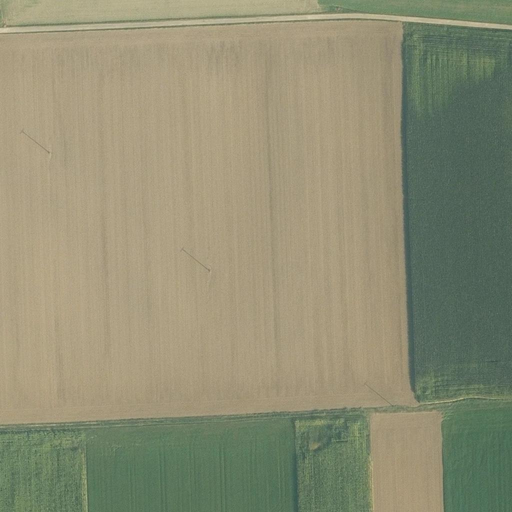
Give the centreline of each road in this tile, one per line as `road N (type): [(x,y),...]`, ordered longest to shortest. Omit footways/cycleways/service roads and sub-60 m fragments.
road 1 (track): [(511,28),(357,16),(0,31)]
road 2 (track): [(0,430),(511,405)]
